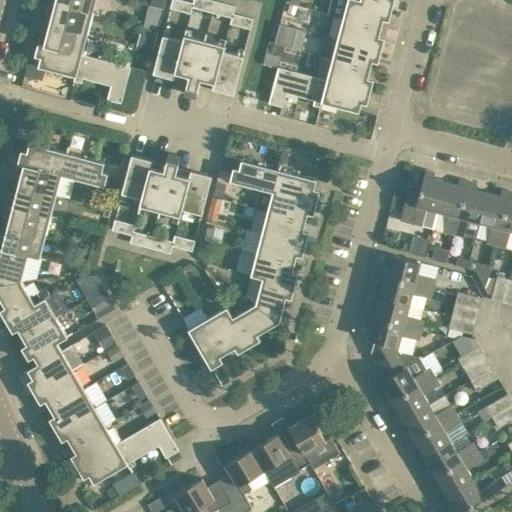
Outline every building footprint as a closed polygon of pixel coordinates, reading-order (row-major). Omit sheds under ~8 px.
[(53,11),(50,23),(88,33),(94,12),(49,0),(47,9),(53,11)] [(96,0),(49,0),(94,12),(96,0)] [(181,10),(184,0),(183,0),(172,0),(170,8),(181,10)] [(184,0),(181,10),(191,13),(193,7),(194,3),(193,3),(184,0)] [(193,7),(203,9),(204,0),(194,0),(193,3),(194,3),(193,7)] [(204,0),(203,9),(213,12),(216,1),(212,0),(204,0)] [(384,19),(390,20),(393,7),(364,0),(347,0),(343,17),(381,27),(384,19)] [(216,1),(213,12),(223,15),(226,4),(216,1)] [(297,6),(290,3),(287,12),(295,14),(297,6)] [(223,15),(232,17),(233,13),(234,13),(236,6),(226,4),(223,15)] [(162,8),(149,5),(143,25),(157,29),(162,8)] [(233,13),(232,17),(231,24),(240,26),(243,16),(234,13),(233,13)] [(240,26),(250,29),(251,29),(253,19),(243,16),(240,26)] [(338,38),(382,49),(385,36),(379,35),(381,27),(343,17),(338,38)] [(281,22),(275,41),(292,46),(298,26),(281,22)] [(83,54),(83,53),(88,33),(50,23),(46,35),(41,33),(38,43),(83,54)] [(136,45),(152,50),(153,50),(158,30),(157,29),(142,25),(136,45)] [(159,52),(154,72),(174,77),(176,71),(214,81),(213,87),(234,93),(244,55),(224,50),(226,44),(185,33),(184,40),(163,34),(159,52)] [(373,60),(378,62),(382,49),(338,38),(332,58),(370,68),(373,60)] [(78,71),(83,54),(38,43),(35,55),(41,56),(38,65),(41,66),(77,75),(78,70),(78,71)] [(148,54),(138,51),(136,60),(146,63),(148,54)] [(264,62),(274,65),(277,55),(267,52),(264,62)] [(83,53),(83,54),(78,71),(84,72),(83,77),(111,84),(107,98),(121,102),(131,66),(83,53)] [(327,80),(371,91),(374,78),(368,77),(370,68),(332,58),(321,56),(316,76),(327,79),(327,80)] [(25,75),(37,78),(41,66),(38,65),(29,63),(25,75)] [(327,79),(316,76),(278,66),(269,102),(283,106),(287,92),(315,99),(316,94),(322,96),(327,80),(327,79)] [(327,80),(322,96),(321,101),(359,111),(362,102),(368,103),(369,100),(371,91),(327,80)] [(18,161),(62,173),(67,151),(30,141),(27,151),(21,149),(20,153),(18,161)] [(62,174),(105,185),(108,172),(102,170),(105,161),(67,151),(62,173),(62,174)] [(132,154),(127,173),(122,192),(142,197),(140,204),(180,214),(182,207),(201,212),(199,219),(201,219),(212,175),(191,169),(190,175),(151,165),(153,159),(132,154)] [(242,159),(239,168),(233,166),(230,179),(273,190),(273,189),(279,168),(242,159)] [(57,193),(62,174),(62,173),(18,161),(15,174),(21,175),(18,184),(56,194),(57,193)] [(279,168),(273,189),(317,201),(320,189),(314,187),(317,178),(279,168)] [(424,225),(433,228),(446,180),(434,177),(436,171),(426,169),(419,194),(408,191),(400,219),(424,225)] [(446,180),(433,228),(445,231),(454,234),(468,180),(459,177),(458,183),(446,180)] [(469,218),(480,221),(488,191),(476,188),(477,182),(468,180),(454,234),(464,236),(469,218)] [(223,197),(227,184),(218,182),(215,195),(223,197)] [(7,204),(51,216),(56,194),(18,184),(16,193),(10,191),(9,195),(7,204)] [(486,242),(496,245),(511,191),(501,188),(500,194),(488,191),(480,221),(491,224),(486,242)] [(315,210),(317,201),(273,189),(273,190),(268,211),(306,221),(308,212),(314,214),(315,210)] [(511,191),(496,245),(507,248),(511,230),(511,191)] [(51,216),(7,204),(4,216),(10,217),(7,228),(45,237),(51,216)] [(217,220),(219,212),(210,210),(208,218),(217,220)] [(268,211),(262,232),(306,243),(309,231),(303,229),(306,221),(268,211)] [(122,231),(125,221),(115,218),(112,229),(122,231)] [(133,230),(134,230),(136,224),(134,223),(125,221),(122,231),(132,234),(133,230)] [(207,226),(204,239),(221,243),(224,228),(208,224),(208,227),(207,226)] [(45,237),(7,228),(5,235),(0,233),(0,248),(28,256),(28,255),(40,258),(40,257),(45,237)] [(143,233),(134,230),(133,230),(132,234),(130,241),(140,244),(143,233)] [(304,252),(306,243),(262,232),(257,253),(295,263),(297,254),(303,256),(304,252)] [(140,244),(150,247),(154,236),(143,233),(140,244)] [(183,247),(185,237),(175,234),(173,241),(173,245),(183,247)] [(163,238),(154,236),(150,247),(161,249),(163,238)] [(192,250),(195,239),(185,237),(183,247),(192,250)] [(171,252),(173,245),(173,241),(163,238),(161,249),(171,252)] [(212,242),(202,239),(200,247),(210,250),(212,242)] [(97,266),(101,250),(92,247),(87,268),(97,266)] [(0,282),(22,280),(28,256),(0,248),(0,282)] [(295,263),(257,253),(251,274),(263,277),(295,286),(298,272),(293,271),(295,263)] [(383,264),(380,273),(434,288),(436,279),(419,274),(422,261),(391,253),(388,265),(383,264)] [(456,263),(460,264),(467,266),(468,266),(470,259),(458,256),(456,263)] [(485,286),(488,275),(491,265),(478,262),(476,269),(477,269),(485,286)] [(90,295),(105,287),(96,270),(81,279),(90,295)] [(424,307),(426,297),(431,298),(434,288),(380,273),(378,282),(383,283),(380,296),(411,304),(424,307)] [(497,276),(496,277),(493,293),(491,299),(504,302),(510,279),(497,276)] [(263,277),(256,303),(280,321),(286,296),(292,298),(293,294),(295,286),(263,277)] [(0,308),(6,319),(7,321),(35,304),(35,303),(22,280),(0,282),(0,296),(5,306),(0,308)] [(45,297),(46,298),(51,294),(45,285),(36,290),(41,299),(45,297)] [(483,297),(463,292),(458,290),(455,304),(479,310),(483,297)] [(424,307),(411,304),(380,296),(377,307),(371,306),(369,315),(422,329),(425,321),(421,320),(424,307)] [(13,331),(18,328),(23,336),(57,316),(45,297),(41,299),(35,303),(35,304),(7,321),(13,331)] [(258,334),(280,321),(256,303),(234,316),(251,344),(261,339),(258,334)] [(455,304),(452,315),(476,322),(479,310),(455,304)] [(183,313),(187,323),(206,316),(202,306),(183,313)] [(208,317),(228,351),(235,346),(238,352),(251,344),(234,316),(233,316),(227,306),(208,317)] [(371,352),(379,366),(404,352),(400,353),(398,350),(402,334),(420,339),(422,329),(369,315),(367,324),(372,325),(369,338),(374,339),(371,352)] [(452,315),(449,326),(449,327),(463,331),(473,333),(476,322),(452,315)] [(29,358),(68,335),(57,316),(23,336),(27,343),(22,346),(29,358)] [(228,351),(208,317),(189,328),(212,367),(223,361),(220,355),(228,351)] [(116,339),(108,325),(96,332),(104,347),(116,340),(116,339)] [(461,334),(457,337),(459,338),(465,348),(477,341),(476,338),(462,335),(461,334)] [(107,351),(113,362),(124,355),(118,344),(107,351)] [(486,355),(480,344),(458,357),(464,368),(486,355)] [(34,391),(73,368),(62,349),(28,369),(33,377),(28,380),(34,391)] [(419,355),(404,352),(379,366),(386,377),(381,380),(387,392),(383,395),(388,403),(434,376),(429,367),(427,368),(419,355)] [(471,378),(492,366),(486,355),(464,368),(471,378)] [(127,378),(135,373),(129,362),(121,367),(127,378)] [(499,377),(492,366),(471,378),(477,389),(499,377)] [(84,387),(73,368),(34,391),(41,402),(46,399),(50,406),(84,387)] [(439,384),(434,376),(388,403),(392,410),(397,408),(403,418),(430,403),(424,393),(439,384)] [(106,422),(117,416),(95,380),(84,386),(106,422)] [(132,385),(138,395),(145,391),(140,381),(132,385)] [(52,421),(56,428),(95,405),(84,387),(50,406),(55,414),(50,417),(52,421)] [(485,405),(492,417),(511,404),(511,399),(508,392),(485,405)] [(142,404),(149,415),(157,411),(150,399),(142,404)] [(435,413),(430,403),(403,418),(409,429),(404,432),(409,440),(456,413),(451,404),(435,413)] [(511,418),(511,404),(492,417),(498,427),(511,418)] [(95,405),(56,428),(63,440),(68,437),(72,444),(106,424),(95,405)] [(309,460),(313,467),(340,451),(331,436),(326,439),(316,422),(321,419),(316,410),(289,426),(294,434),(309,460)] [(461,421),(456,413),(409,440),(414,448),(419,445),(425,456),(451,441),(445,430),(461,421)] [(117,442),(117,443),(126,458),(132,454),(134,459),(159,444),(166,456),(179,449),(160,417),(117,442)] [(77,452),(71,455),(78,466),(117,443),(117,442),(106,424),(72,444),(77,452)] [(264,469),(273,485),(300,470),(298,466),(309,460),(313,468),(313,467),(309,460),(294,434),(283,440),(278,432),(261,443),(257,437),(248,443),(264,469)] [(457,450),(451,441),(425,456),(431,466),(426,469),(431,478),(478,450),(472,441),(457,450)] [(117,443),(78,466),(84,477),(90,474),(94,482),(128,462),(126,458),(117,443)] [(231,472),(219,479),(232,500),(238,511),(242,511),(252,507),(244,493),(253,488),(247,479),(264,469),(248,443),(240,448),(243,453),(226,463),(231,472)] [(491,443),(480,450),(485,458),(496,451),(491,443)] [(483,458),(478,450),(431,478),(436,485),(441,482),(447,493),(473,478),(467,467),(483,458)] [(133,471),(114,482),(120,492),(139,481),(133,471)] [(172,487),(186,511),(211,511),(219,508),(221,511),(238,511),(232,500),(219,479),(207,486),(202,477),(185,487),(182,482),(172,487)] [(473,478),(447,493),(453,504),(448,507),(451,511),(458,511),(500,487),(495,478),(479,487),(473,478)] [(315,497),(323,510),(327,507),(335,502),(328,490),(315,497)] [(335,502),(327,507),(329,511),(346,511),(355,507),(349,496),(348,495),(342,498),(335,502)]
